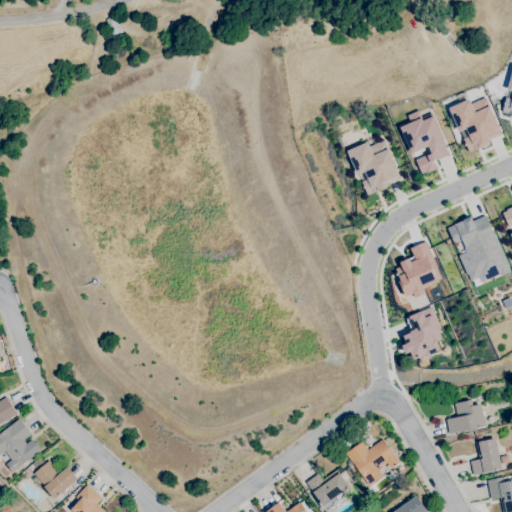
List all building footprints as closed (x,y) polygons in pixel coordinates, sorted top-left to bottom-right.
[(506,91),(508,91),(503,115),(511,117),(511,66),(511,67),(506,91)] [(449,108),(466,151),(501,138),(484,95),(449,108)] [(410,154),(427,148),(429,154),(415,159),(420,175),(438,168),(435,161),(448,156),(430,107),(406,116),(409,123),(399,127),(410,154)] [(389,187),(386,180),(398,176),(383,139),(368,145),(367,142),(347,150),(365,196),(389,187)] [(511,207),(501,212),(508,231),(509,231),(511,239),(511,207)] [(446,227),(453,244),(457,243),(472,281),(478,278),(480,283),(509,272),(485,214),(472,220),(471,217),(446,227)] [(440,285),(425,242),(409,248),(413,259),(392,267),(403,298),(440,285)] [(431,315),(424,317),(422,311),(408,316),(413,330),(401,335),(405,344),(403,344),(410,361),(439,350),(433,333),(438,331),(431,315)] [(0,424),(0,401),(6,397),(17,414),(0,424)] [(449,434),(446,420),(457,417),(454,404),(472,400),(473,406),(480,404),(482,413),(483,413),(486,427),(478,428),(478,429),(469,431),(468,430),(449,434)] [(12,473),(6,464),(11,460),(5,451),(0,455),(0,457),(1,459),(0,459),(0,433),(19,419),(32,435),(24,441),(34,455),(19,467),(12,473)] [(473,476),(470,461),(479,460),(475,443),(495,438),(502,469),(473,476)] [(369,486),(362,477),(363,477),(354,464),(353,464),(346,454),(362,442),(368,450),(382,439),(399,462),(391,469),(386,463),(378,469),(382,476),(369,486)] [(502,463),(500,457),(506,455),(508,461),(502,463)] [(38,468),(34,463),(40,459),(44,463),(38,468)] [(54,499),(44,487),(45,486),(34,473),(49,461),(60,474),(67,467),(78,479),(54,499)] [(323,507),(306,483),(318,474),(322,480),(336,470),(338,474),(339,473),(349,488),(342,493),(345,496),(338,501),(336,497),(323,507)] [(511,511),(503,511),(500,498),(491,500),(487,481),(511,475),(511,511)] [(73,511),(71,510),(79,501),(75,497),(87,485),(102,498),(96,504),(104,511),(73,511)] [(394,511),(416,496),(427,511),(394,511)] [(266,511),(279,503),(286,511),(299,502),(306,511),(266,511)]
